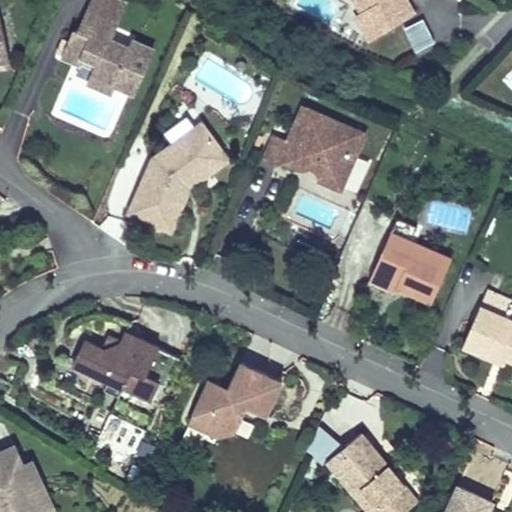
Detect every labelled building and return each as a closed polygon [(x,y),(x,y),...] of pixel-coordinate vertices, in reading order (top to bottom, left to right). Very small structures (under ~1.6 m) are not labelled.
[(92,75),(114,85),(134,94),(153,49),(133,41),(130,48),(110,39),(126,3),(118,0),(92,0),(82,23),(90,26),(87,34),(75,29),(69,42),(63,40),(57,53),(64,56),(63,57),(80,64),(81,61),(96,68),(92,75)] [(371,7),(386,31),(414,14),(406,0),(354,0),(362,12),(371,7)] [(370,40),(386,31),(371,7),(362,12),(356,16),(370,40)] [(0,59),(10,57),(0,14),(0,59)] [(376,39),(387,63),(411,52),(400,28),(376,39)] [(111,93),(114,85),(92,75),(89,83),(111,93)] [(354,155),(358,157),(368,134),(301,105),(286,140),(274,135),(264,159),(278,165),(281,160),(303,169),(310,168),(317,171),(321,178),(341,186),(354,155)] [(184,183),(224,152),(201,122),(154,158),(130,212),(164,227),(184,183)] [(228,158),(224,152),(184,183),(164,227),(171,230),(190,187),(228,158)] [(343,192),(358,157),(354,155),(341,186),(321,178),(319,181),(343,192)] [(374,272),(400,283),(398,287),(432,302),(451,258),(411,240),(418,227),(398,218),(374,272)] [(398,287),(400,283),(374,272),(371,278),(397,291),(398,287)] [(487,292),(481,307),(505,317),(511,303),(487,292)] [(495,360),(498,355),(507,359),(511,361),(511,320),(505,317),(481,307),(463,346),(495,360)] [(105,349),(102,348),(85,339),(73,364),(160,404),(181,358),(125,332),(121,341),(120,343),(105,349)] [(108,335),(102,348),(105,349),(120,343),(121,341),(108,335)] [(507,359),(498,355),(495,360),(505,364),(507,359)] [(229,387),(210,378),(189,421),(217,435),(233,429),(240,417),(237,408),(248,405),(267,414),(282,381),(241,362),(229,387)] [(322,468),(328,462),(327,461),(345,446),(319,425),(305,454),(322,468)] [(374,503),(382,511),(404,511),(418,501),(398,477),(395,480),(390,473),(393,471),(361,432),(345,446),(327,461),(328,462),(366,509),(374,503)] [(34,487),(24,466),(15,445),(0,452),(0,511),(56,511),(48,494),(34,487)] [(33,461),(24,466),(34,487),(48,494),(33,461)] [(398,477),(393,471),(390,473),(395,480),(398,477)] [(491,511),(489,511),(493,502),(458,486),(445,511),(491,511)] [(368,511),(382,511),(374,503),(366,509),(368,511)]
